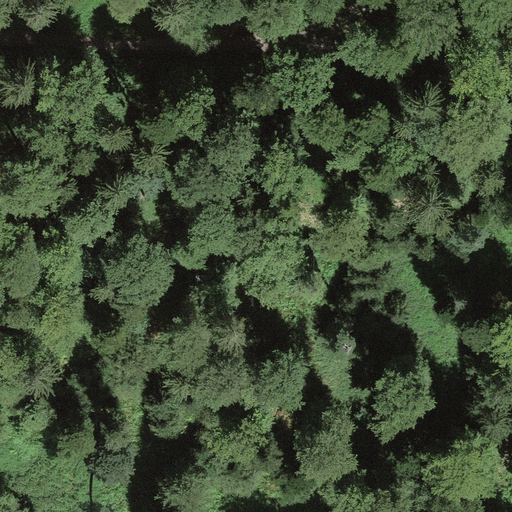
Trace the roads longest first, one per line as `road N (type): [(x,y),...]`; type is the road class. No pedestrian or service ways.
road 1 (track): [(0,35),(269,48),(455,73),(511,72)]
road 2 (track): [(388,511),(511,484)]
